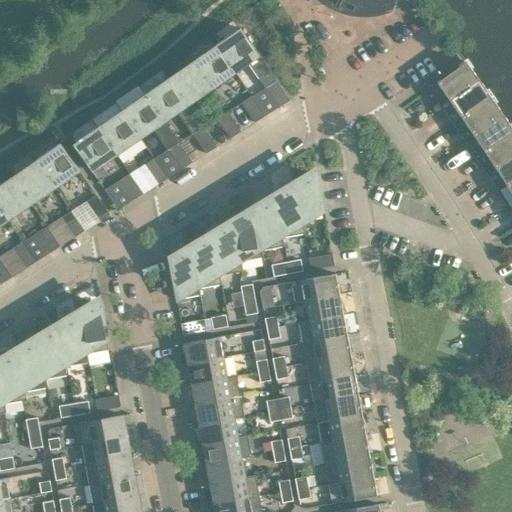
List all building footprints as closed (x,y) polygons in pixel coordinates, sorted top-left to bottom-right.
[(324,0),(329,3),(330,0),(336,0),(347,4),(346,6),(345,10),(359,12),(373,12),(386,9),(386,8),(384,9),(387,0),(324,0)] [(238,25),(214,42),(235,72),(249,62),(275,100),(286,93),(238,25)] [(190,58),(211,88),(235,72),(214,42),(190,58)] [(167,75),(187,105),(188,104),(211,88),(190,58),(167,75)] [(430,88),(442,105),(479,79),(467,61),(430,88)] [(203,126),(188,104),(187,105),(167,75),(143,91),(164,121),(177,112),(192,134),(193,133),(203,127),(203,126)] [(442,105),(453,122),(491,96),(479,79),(442,105)] [(178,142),(164,121),(143,91),(119,107),(140,138),(153,128),(168,149),(178,142)] [(286,93),(275,100),(280,106),(290,100),(286,93)] [(252,96),(241,102),(255,122),(265,116),(252,96)] [(453,122),(465,139),(503,113),(491,96),(453,122)] [(95,124),(116,154),(140,138),(119,107),(95,124)] [(217,118),(231,138),(241,131),(227,111),(217,118)] [(511,127),(503,113),(465,139),(476,156),(511,132),(511,127)] [(71,141),(92,171),(116,154),(95,124),(71,141)] [(203,127),(193,133),(206,153),(217,147),(203,127)] [(511,132),(476,156),(488,173),(511,156),(511,132)] [(79,170),(58,140),(34,157),(55,187),(79,170)] [(179,142),(178,142),(168,149),(182,168),(192,162),(179,142)] [(511,156),(488,173),(499,190),(511,181),(511,156)] [(10,173),(31,203),(55,187),(34,157),(10,173)] [(168,177),(154,158),(144,164),(158,184),(168,177)] [(0,180),(0,208),(8,220),(31,203),(10,173),(0,180)] [(144,193),(130,173),(120,180),(134,199),(144,193)] [(302,215),(324,211),(318,175),(294,180),(295,188),(296,188),(301,215),(302,215)] [(511,181),(499,190),(510,207),(511,205),(511,181)] [(295,188),(273,193),(275,201),(282,237),(304,233),(301,215),(296,188),(295,188)] [(86,201),(100,221),(110,214),(96,195),(86,201)] [(284,246),(282,237),(275,201),(252,205),(254,214),(261,250),(284,246)] [(85,230),(71,210),(61,217),(75,237),(85,230)] [(240,261),(262,257),(261,250),(254,214),(231,218),(233,226),(240,261)] [(61,246),(47,226),(37,232),(51,252),(61,246)] [(233,226),(210,231),(212,239),(213,239),(219,275),(242,271),(240,261),(233,226)] [(199,288),(221,284),(219,275),(213,239),(212,239),(190,243),(191,252),(192,251),(199,288)] [(36,261),(23,241),(13,248),(26,268),(36,261)] [(191,252),(169,256),(177,298),(200,294),(199,288),(192,251),(191,252)] [(335,265),(332,253),(309,258),(311,270),(335,265)] [(12,277),(0,259),(0,280),(2,283),(12,277)] [(303,271),(301,259),(286,262),(288,273),(303,271)] [(272,264),(274,276),(288,273),(286,262),(272,264)] [(336,273),(296,281),(297,285),(292,286),(295,303),(305,301),(305,300),(340,294),(336,273)] [(252,284),(241,286),(243,300),(255,298),(252,284)] [(263,286),(260,291),(261,297),(263,308),(274,306),(271,295),(270,285),(263,286)] [(305,300),(305,301),(309,320),(344,314),(340,294),(305,300)] [(246,315),(258,313),(255,298),(243,300),(246,315)] [(80,317),(87,353),(110,349),(102,304),(78,309),(80,317)] [(213,329),(228,326),(226,314),(211,317),(213,329)] [(309,320),(299,322),(303,342),(347,334),(344,314),(309,320)] [(275,316),(265,318),(267,329),(277,327),(275,316)] [(80,317),(57,321),(59,330),(59,329),(66,366),(89,361),(87,353),(80,317)] [(183,335),(206,330),(204,319),(181,323),(183,335)] [(269,339),(279,337),(277,327),(267,329),(269,339)] [(66,366),(59,329),(59,330),(36,334),(38,342),(39,342),(45,378),(68,374),(66,366)] [(347,334),(303,342),(306,362),(351,354),(347,334)] [(225,335),(185,343),(188,364),(223,357),(220,342),(226,341),(225,335)] [(265,349),(263,339),(252,341),(254,351),(265,349)] [(45,378),(39,342),(38,342),(15,346),(17,355),(18,355),(25,391),(47,387),(45,378)] [(351,354),(306,362),(310,383),(355,374),(351,354)] [(17,355),(0,358),(0,384),(4,404),(26,400),(25,391),(18,355),(17,355)] [(283,356),(272,358),(274,368),(285,366),(283,356)] [(223,357),(188,364),(192,384),(227,377),(227,376),(223,357)] [(267,359),(256,361),(258,371),(269,369),(267,359)] [(277,379),(287,377),(285,366),(274,368),(277,379)] [(260,382),(271,380),(269,369),(258,371),(260,382)] [(310,383),(314,403),(359,394),(355,374),(310,383)] [(237,375),(227,376),(227,377),(192,384),(196,404),(241,395),(237,375)] [(359,394),(314,403),(317,423),(327,421),(362,414),(359,394)] [(121,406),(119,395),(95,399),(98,410),(121,406)] [(235,418),(244,416),(241,395),(196,404),(200,424),(234,417),(235,418)] [(289,396),(277,398),(279,409),(291,407),(289,396)] [(266,401),(268,411),(279,409),(277,398),(266,401)] [(90,412),(88,400),(73,403),(76,415),(90,412)] [(58,406),(60,417),(76,415),(73,403),(58,406)] [(279,409),(281,420),(293,418),(291,407),(279,409)] [(268,411),(270,422),(281,420),(279,409),(268,411)] [(123,414),(78,423),(82,443),(127,435),(123,414)] [(362,414),(327,421),(317,423),(321,443),(366,434),(362,414)] [(38,417),(26,419),(28,433),(40,431),(38,417)] [(234,417),(200,424),(203,444),(238,437),(235,418),(234,417)] [(31,448),(43,446),(40,431),(28,433),(31,448)] [(366,434),(321,443),(325,463),(370,454),(366,434)] [(127,435),(82,443),(86,464),(130,455),(127,435)] [(248,436),(238,437),(203,444),(207,464),(242,457),(252,456),(248,436)] [(298,436),(287,438),(289,449),(300,447),(298,436)] [(48,439),(50,449),(61,447),(59,437),(48,439)] [(282,439),(271,441),(273,452),(283,450),(282,439)] [(291,459),(302,457),(300,447),(289,449),(291,459)] [(275,462),(285,460),(283,450),(273,452),(275,462)] [(370,454),(325,463),(329,483),(373,474),(370,454)] [(130,455),(86,464),(89,484),(134,475),(130,455)] [(0,470),(15,468),(12,456),(0,458),(0,470)] [(63,457),(52,459),(54,469),(64,467),(63,457)] [(246,478),(245,477),(242,457),(207,464),(211,484),(246,478)] [(56,480),(66,478),(64,467),(54,469),(56,480)] [(333,504),(377,495),(373,474),(329,483),(333,504)] [(134,475),(89,484),(93,504),(138,495),(134,475)] [(255,475),(245,477),(246,478),(211,484),(214,504),(259,496),(255,475)] [(11,476),(0,478),(0,500),(10,498),(7,483),(12,482),(11,476)] [(306,476),(295,478),(297,489),(308,487),(306,476)] [(289,479),(278,481),(280,492),(291,490),(289,479)] [(52,491),(50,480),(39,482),(41,493),(52,491)] [(299,499),(310,497),(308,487),(297,489),(299,499)] [(282,503),(293,501),(291,490),(280,492),(282,503)] [(140,511),(138,495),(93,504),(94,511),(140,511)] [(215,511),(262,511),(259,496),(214,504),(215,511)] [(70,497),(59,499),(61,510),(72,508),(70,497)] [(0,511),(12,511),(10,498),(0,500),(0,511)] [(53,500),(43,502),(44,511),(48,511),(55,511),(53,500)] [(380,511),(379,503),(334,511),(380,511)]
